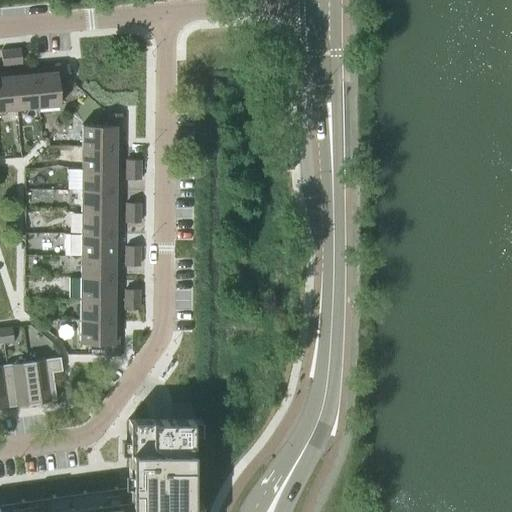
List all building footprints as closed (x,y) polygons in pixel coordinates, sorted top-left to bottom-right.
[(19,48),(10,49),(11,63),(20,62),(19,48)] [(11,63),(10,49),(0,50),(1,64),(11,63)] [(68,65),(34,68),(38,106),(60,104),(58,79),(70,78),(68,65)] [(38,106),(34,68),(13,70),(16,108),(38,106)] [(0,110),(16,108),(13,70),(0,71),(0,110)] [(80,124),(80,146),(119,146),(120,112),(106,112),(106,125),(80,124)] [(119,168),(119,146),(80,146),(80,168),(119,168)] [(125,159),(125,169),(139,169),(139,159),(125,159)] [(119,190),(119,168),(80,168),(80,189),(119,190)] [(139,178),(139,169),(125,169),(125,178),(139,178)] [(118,212),(119,190),(80,189),(79,211),(118,212)] [(125,202),(124,212),(139,212),(139,203),(125,202)] [(118,234),(118,212),(79,211),(79,233),(118,234)] [(139,221),(139,212),(124,212),(124,221),(139,221)] [(78,254),(79,233),(63,233),(63,254),(78,254)] [(118,255),(118,234),(79,233),(79,255),(118,255)] [(124,245),(124,255),(138,255),(138,245),(124,245)] [(117,277),(118,255),(79,255),(79,277),(117,277)] [(138,265),(138,255),(124,255),(124,265),(138,265)] [(117,299),(117,277),(79,277),(78,298),(117,299)] [(123,288),(123,298),(137,298),(138,289),(123,288)] [(117,321),(117,299),(78,298),(78,320),(117,321)] [(137,308),(137,298),(123,298),(123,308),(137,308)] [(116,354),(117,321),(78,320),(78,342),(103,342),(103,354),(116,354)] [(10,326),(0,327),(0,329),(2,341),(12,340),(10,326)] [(59,356),(27,360),(33,402),(55,399),(51,371),(61,370),(59,356)] [(33,402),(27,360),(6,364),(12,405),(33,402)] [(0,407),(12,405),(6,364),(0,364),(0,407)] [(128,485),(0,502),(0,511),(192,511),(192,418),(128,418),(128,485)]
